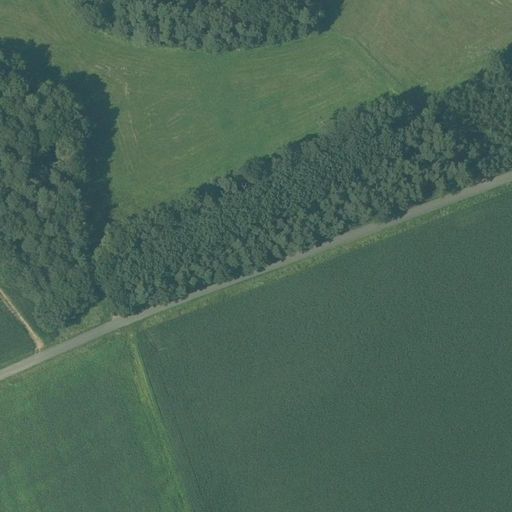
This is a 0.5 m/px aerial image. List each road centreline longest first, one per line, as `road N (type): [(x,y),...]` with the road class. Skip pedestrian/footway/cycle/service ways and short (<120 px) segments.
road 1 (unclassified): [(511,177),(0,375)]
road 2 (track): [(486,186),(402,95)]
